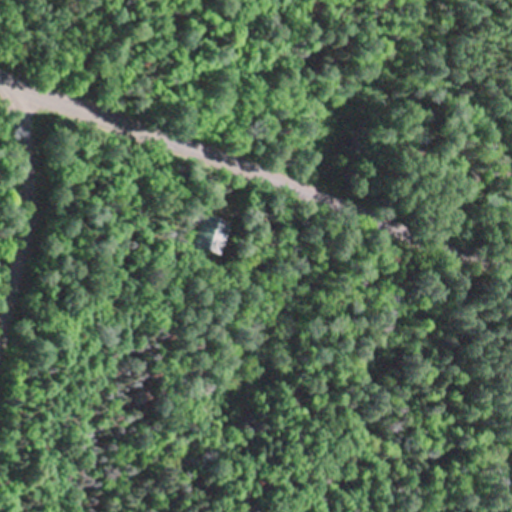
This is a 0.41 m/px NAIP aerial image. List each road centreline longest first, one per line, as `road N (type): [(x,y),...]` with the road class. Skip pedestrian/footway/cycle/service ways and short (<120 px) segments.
road 1 (residential): [(511,263),(476,258),(335,196),(81,105),(7,93),(0,75)]
road 2 (residential): [(0,319),(28,189),(21,124),(7,93)]
